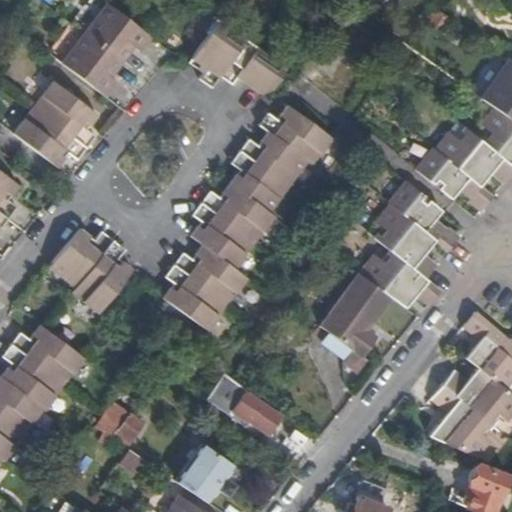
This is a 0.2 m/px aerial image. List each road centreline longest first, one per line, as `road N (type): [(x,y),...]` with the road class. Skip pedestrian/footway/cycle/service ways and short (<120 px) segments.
road 1 (residential): [(511,241),(280,511)]
road 2 (residential): [(91,189),(158,97),(188,84),(228,108),(227,131),(162,219),(136,221)]
road 3 (residential): [(91,189),(0,289)]
